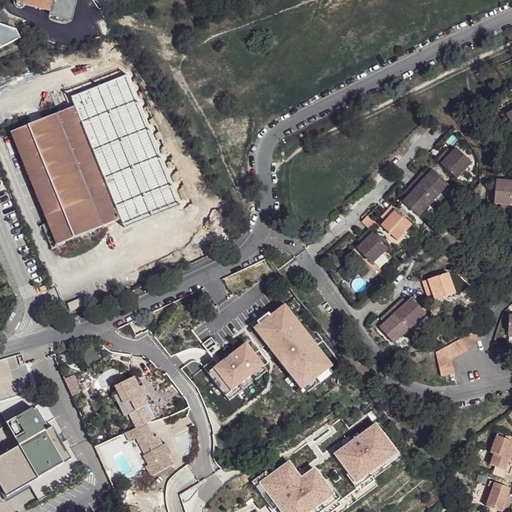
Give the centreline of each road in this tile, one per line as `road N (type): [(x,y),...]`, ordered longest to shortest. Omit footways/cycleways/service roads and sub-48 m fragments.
road 1 (residential): [(260,234),(264,146),(273,133),(511,15)]
road 2 (residential): [(499,384),(433,398),(399,385),(304,258),(260,234)]
road 3 (residential): [(46,335),(144,304),(238,259),(260,234)]
road 4 (residential): [(0,223),(46,335)]
